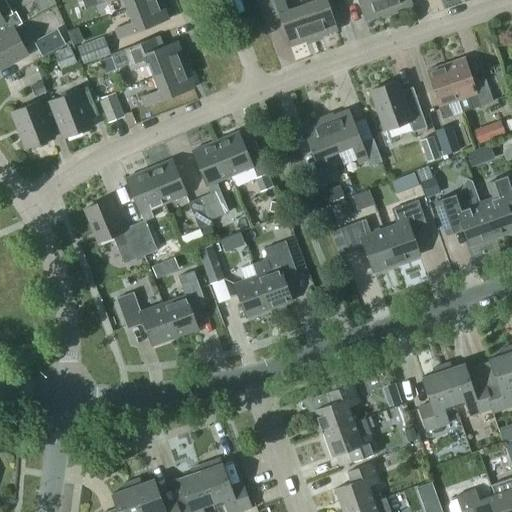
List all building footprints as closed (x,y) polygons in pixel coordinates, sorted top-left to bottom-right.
[(0,0),(0,34),(14,27),(22,23),(16,11),(12,13),(4,0),(0,0)] [(55,4),(53,0),(40,0),(35,3),(39,12),(55,4)] [(160,0),(146,0),(127,8),(132,21),(114,28),(118,37),(135,30),(136,31),(168,18),(160,0)] [(313,38),(302,4),(287,9),(284,0),(256,0),(263,19),(279,14),(290,46),(313,38)] [(314,0),(302,4),(313,38),(336,29),(326,0),(314,0)] [(357,0),(365,20),(388,11),(384,0),(357,0)] [(384,0),(388,11),(411,3),(410,0),(384,0)] [(14,27),(0,34),(0,67),(27,52),(14,27)] [(34,41),(42,56),(64,44),(57,29),(34,41)] [(77,47),(84,64),(110,54),(103,36),(77,47)] [(148,63),(153,76),(186,63),(177,40),(145,53),(141,42),(110,54),(116,68),(128,63),(131,70),(148,63)] [(60,66),(74,60),(69,47),(54,53),(60,66)] [(464,57),(444,64),(457,99),(467,96),(471,108),(491,101),(484,80),(473,83),(464,57)] [(186,63),(153,76),(159,89),(141,96),(145,105),(162,98),(162,99),(195,86),(186,63)] [(457,99),(444,64),(425,70),(442,118),(451,115),(447,103),(457,99)] [(396,80),(371,89),(385,130),(389,128),(408,121),(412,132),(426,127),(412,87),(399,91),(396,80)] [(34,96),(46,91),(42,81),(30,86),(34,96)] [(87,86),(50,100),(61,129),(64,137),(91,127),(88,119),(98,114),(87,86)] [(124,117),(115,92),(98,98),(108,123),(124,117)] [(61,129),(50,100),(40,104),(38,100),(12,111),(26,148),(53,137),(51,133),(61,129)] [(348,109),(325,118),(338,151),(351,145),(360,169),(381,161),(372,137),(360,142),(348,109)] [(338,151),(325,118),(302,127),(315,159),(322,177),(331,173),(324,156),(338,151)] [(473,130),(478,144),(505,134),(500,120),(473,130)] [(434,130),(443,156),(460,150),(451,125),(434,130)] [(238,131),(215,140),(229,176),(252,166),(238,131)] [(427,161),(439,157),(431,137),(420,140),(427,161)] [(229,176),(215,140),(192,150),(207,185),(210,193),(200,197),(209,219),(228,211),(215,181),(229,176)] [(171,159),(148,168),(163,203),(185,194),(171,159)] [(163,203),(148,168),(126,177),(140,213),(163,203)] [(257,177),(263,190),(272,186),(267,173),(257,177)] [(418,184),(414,173),(406,176),(411,187),(418,184)] [(493,198),(480,202),(492,236),(511,229),(511,219),(509,212),(511,211),(511,173),(487,183),(493,198)] [(431,177),(420,182),(425,197),(436,192),(431,177)] [(323,204),(343,197),(338,186),(318,193),(323,204)] [(367,190),(351,196),(357,212),(373,205),(367,190)] [(466,207),(461,192),(435,201),(446,233),(463,228),(469,244),(492,236),(480,202),(466,207)] [(145,254),(133,224),(122,229),(109,198),(85,207),(98,241),(112,235),(124,263),(145,254)] [(188,202),(199,229),(210,224),(199,198),(188,202)] [(397,224),(383,229),(396,262),(419,254),(410,229),(425,223),(417,200),(391,209),(397,224)] [(396,262),(383,229),(370,233),(365,218),(340,227),(348,251),(363,245),(373,271),(396,262)] [(144,220),(133,224),(145,254),(156,249),(144,220)] [(271,269),(256,275),(269,309),(291,300),(282,275),(296,270),(285,240),(264,248),(271,269)] [(224,279),(212,245),(198,250),(208,277),(208,276),(211,283),(224,279)] [(178,268),(174,256),(169,258),(174,270),(178,268)] [(269,309),(256,275),(252,264),(240,269),(244,279),(234,283),(246,317),(269,309)] [(185,295),(162,303),(175,336),(197,328),(188,304),(203,298),(193,270),(178,276),(185,295)] [(175,336),(162,303),(140,311),(132,292),(116,298),(126,326),(143,320),(152,345),(175,336)] [(485,388),(492,408),(493,412),(511,405),(511,395),(510,388),(511,386),(511,358),(508,346),(499,349),(501,355),(488,359),(497,384),(485,388)] [(449,362),(441,365),(453,403),(464,399),(470,416),(492,408),(485,388),(484,385),(472,389),(463,364),(451,368),(449,362)] [(453,403),(441,365),(432,368),(434,373),(422,378),(430,403),(418,407),(426,431),(448,423),(442,406),(453,403)] [(314,409),(322,433),(354,421),(349,406),(360,402),(353,383),(327,392),(331,403),(314,409)] [(383,393),(387,406),(400,402),(395,389),(383,393)] [(354,421),(322,433),(331,456),(348,450),(352,461),(378,452),(365,418),(354,422),(354,421)] [(502,442),(511,438),(511,423),(497,428),(502,442)] [(416,439),(412,427),(405,430),(409,441),(416,439)] [(220,457),(199,464),(212,502),(223,498),(228,511),(237,511),(251,507),(243,483),(231,488),(220,457)] [(334,489),(342,511),(374,501),(369,486),(380,482),(373,462),(347,471),(351,483),(334,489)] [(188,503),(177,507),(178,511),(203,511),(201,506),(212,502),(199,464),(190,467),(192,473),(179,477),(188,503)] [(511,511),(511,475),(505,478),(506,480),(491,485),(494,495),(500,511),(511,511)] [(139,477),(130,480),(141,511),(178,511),(177,507),(174,499),(162,504),(153,478),(141,483),(139,477)] [(141,511),(130,480),(122,484),(124,489),(111,493),(117,508),(106,511),(141,511)] [(424,511),(441,511),(431,482),(416,488),(424,511)] [(500,511),(494,495),(479,500),(475,489),(455,496),(456,498),(461,511),(500,511)] [(450,501),(448,505),(450,511),(461,511),(456,498),(450,501)] [(390,511),(391,511),(390,511),(378,511),(374,501),(342,511),(390,511)]
